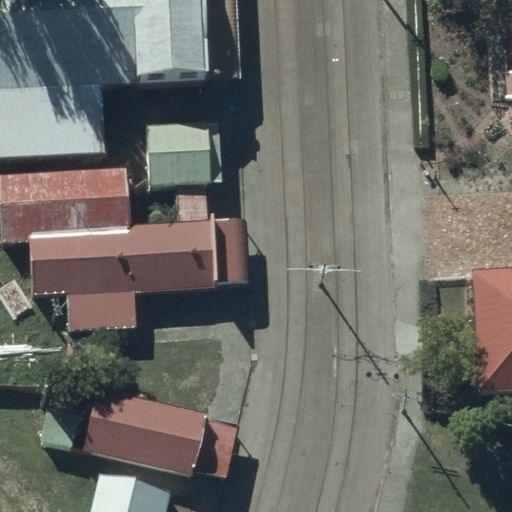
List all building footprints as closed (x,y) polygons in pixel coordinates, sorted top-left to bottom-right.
[(0,0),(0,159),(107,154),(103,89),(240,82),(235,0),(0,0)] [(218,123),(148,127),(152,189),(222,185),(218,123)] [(126,171),(0,178),(0,199),(2,237),(29,235),(129,230),(126,171)] [(129,230),(29,235),(33,296),(68,294),(70,331),(95,329),(96,353),(122,351),(121,331),(135,330),(133,292),(250,284),(246,221),(129,230)] [(511,270),(470,272),(475,392),(511,391),(511,270)] [(205,428),(95,404),(83,456),(81,468),(195,492),(221,498),(233,441),(204,434),(205,428)] [(70,454),(72,455),(81,416),(61,411),(51,409),(42,447),(70,454)] [(166,511),(170,497),(97,480),(89,511),(166,511)]
